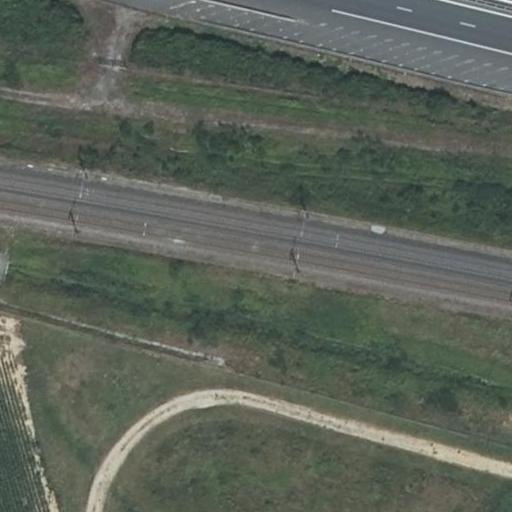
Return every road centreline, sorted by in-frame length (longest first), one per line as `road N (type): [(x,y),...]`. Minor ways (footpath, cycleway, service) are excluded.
road 1 (track): [(511,472),(251,399),(199,396),(172,404),(112,460),(93,511)]
road 2 (motorway): [(360,0),(511,37)]
